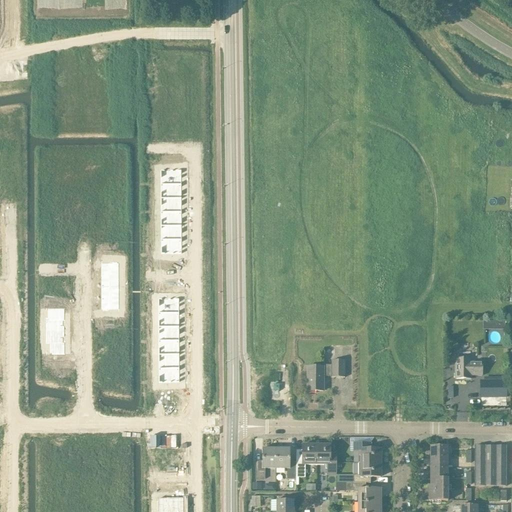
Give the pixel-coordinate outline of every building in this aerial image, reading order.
[(181,171),(160,171),(160,185),(181,185),(181,171)] [(181,185),(160,185),(160,199),(181,199),(181,185)] [(111,198),(97,198),(97,224),(114,224),(114,220),(122,220),(122,187),(110,187),(111,198)] [(181,199),(160,199),(160,213),(181,213),(181,199)] [(181,213),(160,213),(160,227),(181,227),(181,213)] [(181,227),(160,227),(161,240),(181,240),(181,227)] [(181,240),(161,240),(161,255),(181,254),(181,240)] [(111,263),(101,263),(101,287),(119,287),(119,262),(111,262),(111,263)] [(119,287),(101,287),(101,311),(108,311),(108,310),(119,310),(119,287)] [(179,300),(158,300),(158,314),(179,314),(179,300)] [(50,320),(45,320),(45,332),(64,332),(64,329),(64,326),(63,326),(63,321),(64,321),(64,313),(64,309),(60,309),(52,309),(52,311),(50,311),(50,320)] [(179,314),(158,314),(158,328),(179,327),(179,314)] [(179,327),(158,328),(158,341),(179,341),(179,327)] [(64,332),(45,332),(46,344),(50,344),(50,353),(52,353),(52,355),(61,355),(65,355),(65,351),(64,351),(64,343),(63,343),(63,338),(64,338),(64,335),(64,332)] [(105,340),(97,340),(97,365),(116,365),(116,340),(122,340),(122,332),(105,332),(105,340)] [(179,341),(158,341),(158,355),(179,355),(179,341)] [(179,355),(158,355),(158,369),(179,369),(179,355)] [(467,376),(482,376),(482,362),(471,362),(471,359),(455,359),(455,379),(467,379),(467,376)] [(323,391),(323,374),(331,374),(331,378),(345,378),(345,361),(332,361),(332,365),(323,365),(323,367),(307,367),(307,391),(323,391)] [(179,369),(158,369),(158,383),(179,383),(179,369)] [(506,397),(505,381),(481,381),(481,398),(506,397)] [(380,464),(380,449),(370,449),(370,443),(353,443),(353,451),(358,451),(358,464),(380,464)] [(316,465),(316,445),(302,445),(302,456),(296,456),(296,462),(296,478),(305,478),(305,465),(316,465)] [(336,475),(336,453),(330,453),(330,445),(316,445),(316,465),(327,465),(327,475),(336,475)] [(448,458),(448,446),(430,446),(430,458),(448,458)] [(485,480),(485,447),(474,446),(474,487),(490,487),(491,480),(485,480)] [(496,487),(496,447),(485,447),(485,480),(491,480),(490,487),(496,487)] [(506,487),(507,447),(496,447),(496,487),(506,487)] [(99,472),(91,472),(91,492),(110,491),(110,482),(120,482),(120,451),(110,451),(110,448),(99,448),(99,472)] [(276,469),(276,449),(262,449),(262,461),(256,461),(256,479),(265,479),(265,469),(276,469)] [(296,480),(296,478),(296,462),(290,462),(290,449),(276,449),(276,469),(287,469),(287,480),(296,480)] [(70,451),(52,452),(52,480),(53,480),(53,489),(66,489),(73,489),(73,480),(70,480),(70,468),(71,468),(71,463),(70,463),(70,451)] [(448,469),(448,458),(430,458),(430,469),(448,469)] [(380,477),(380,464),(358,464),(358,475),(354,475),(354,483),(366,483),(366,484),(370,483),(370,478),(380,477)] [(448,479),(448,469),(430,469),(430,480),(448,479)] [(448,501),(448,479),(430,480),(430,485),(422,485),(422,501),(448,501)] [(380,503),(380,489),(366,489),(366,484),(366,483),(354,483),(346,483),(346,492),(358,492),(358,503),(380,503)] [(252,501),(251,501),(251,507),(256,507),(255,501),(258,501),(260,500),(260,497),(252,497),(252,501)] [(183,511),(183,499),(158,499),(157,511),(183,511)] [(294,511),(294,500),(271,500),(271,511),(276,511),(294,511)] [(380,511),(380,503),(358,503),(358,511),(380,511)]
